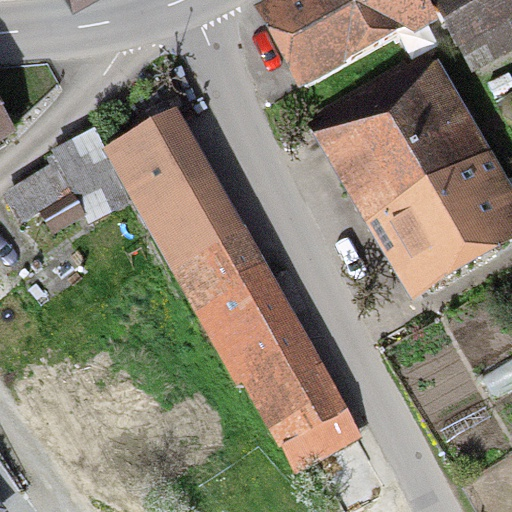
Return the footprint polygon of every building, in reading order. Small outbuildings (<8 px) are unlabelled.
[(411,0),(302,0),(268,19),(305,87),(423,22),(411,0)] [(511,0),(456,0),(438,10),(457,46),(511,16),(511,0)] [(425,284),(511,232),(511,207),(426,61),(309,129),(348,196),(368,184),(425,284)] [(175,126),(112,162),(237,385),(247,379),(286,447),(283,449),(296,471),(352,439),(175,126)] [(10,202),(23,224),(40,213),(54,234),(84,216),(88,223),(128,203),(93,137),(56,155),(62,168),(10,202)] [(0,298),(0,334),(31,314),(15,289),(0,298)] [(156,422),(201,392),(186,365),(140,395),(156,422)]
